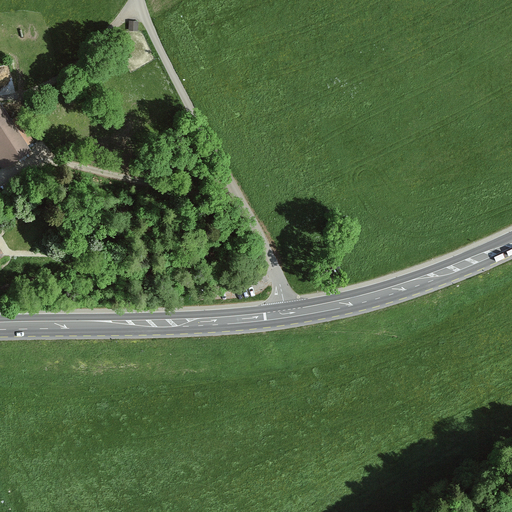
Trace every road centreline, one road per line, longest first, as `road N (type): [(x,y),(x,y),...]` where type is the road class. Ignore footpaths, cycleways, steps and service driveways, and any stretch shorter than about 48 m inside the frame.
road 1 (unclassified): [(295,313),(136,0)]
road 2 (primary): [(0,326),(295,313)]
road 3 (primary): [(295,313),(404,288),(511,245)]
